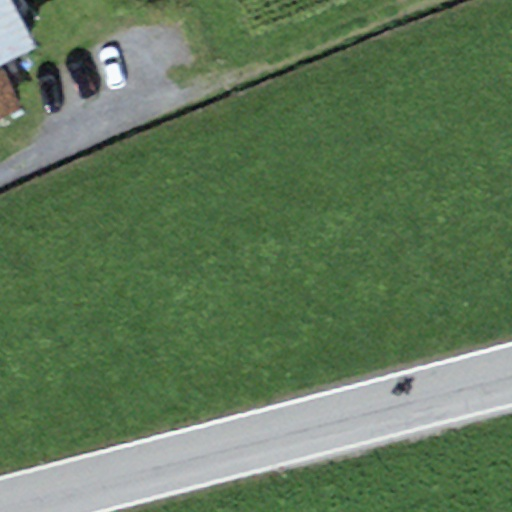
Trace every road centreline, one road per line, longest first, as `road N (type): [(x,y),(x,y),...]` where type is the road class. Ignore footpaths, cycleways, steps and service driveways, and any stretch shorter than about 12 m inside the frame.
road 1 (tertiary): [(511,369),(0,505)]
road 2 (residential): [(182,97),(0,177)]
